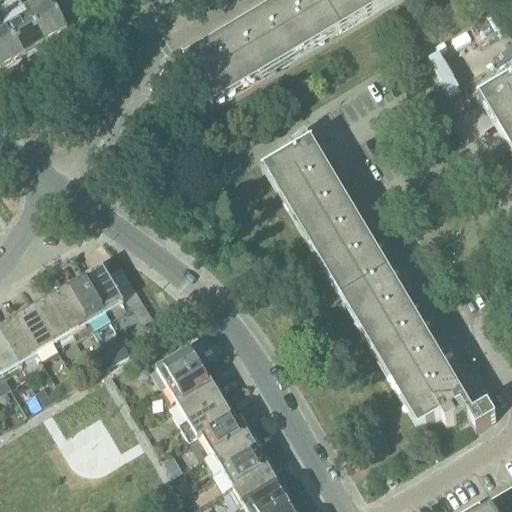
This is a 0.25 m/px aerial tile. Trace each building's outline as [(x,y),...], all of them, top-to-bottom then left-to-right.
[(50,4),(42,8),(37,0),(36,0),(23,8),(28,17),(44,45),(67,32),(50,4)] [(185,65),(183,66),(187,71),(188,73),(194,84),(214,116),(215,116),(214,114),(211,110),(395,0),(307,0),(188,71),(185,65)] [(28,17),(6,30),(22,58),(44,45),(28,17)] [(22,58),(6,30),(0,33),(0,69),(1,71),(22,58)] [(188,73),(184,76),(183,75),(178,78),(186,90),(194,84),(188,73)] [(490,98),(478,105),(478,106),(480,105),(484,103),(511,149),(511,84),(510,86),(490,98)] [(301,142),(289,149),(295,158),(306,151),(303,147),(304,147),(301,142)] [(179,156),(187,170),(204,160),(196,145),(179,156)] [(263,177),(262,177),(263,178),(265,177),(269,175),(422,433),(418,435),(416,436),(417,438),(420,436),(438,425),(440,423),(441,423),(446,431),(455,426),(457,430),(468,423),(469,425),(470,427),(475,435),(476,436),(496,425),(488,411),(487,412),(484,413),(480,405),(468,405),(461,409),(458,403),(445,381),(444,380),(310,155),(308,152),(311,150),(314,148),(313,147),(306,151),(295,158),(294,158),(263,177)] [(103,274),(85,285),(106,319),(124,309),(103,274)] [(85,285),(67,295),(88,330),(106,319),(85,285)] [(67,295),(50,305),(71,340),(76,348),(93,338),(88,330),(67,295)] [(50,305),(33,316),(54,350),(71,340),(50,305)] [(54,350),(33,316),(16,326),(37,361),(54,350)] [(37,361),(16,326),(0,335),(0,338),(20,371),(37,361)] [(0,338),(0,376),(3,381),(20,371),(0,338)] [(169,392),(204,371),(193,353),(158,373),(169,392)] [(96,368),(101,376),(111,370),(107,362),(96,368)] [(213,390),(203,373),(167,394),(177,411),(213,390)] [(62,400),(74,392),(68,383),(56,390),(62,400)] [(223,407),(213,390),(177,411),(188,428),(223,407)] [(35,397),(43,411),(44,411),(52,406),(44,393),(44,392),(35,397)] [(234,425),(223,407),(188,428),(198,446),(203,443),(234,425)] [(133,414),(137,422),(147,416),(143,408),(133,414)] [(203,443),(213,461),(248,440),(238,422),(234,425),(203,443)] [(213,461),(223,478),(258,457),(248,440),(213,461)] [(162,444),(152,450),(157,459),(163,456),(165,450),(162,444)] [(223,478),(233,495),(269,474),(258,457),(223,478)] [(178,471),(171,469),(166,472),(172,482),(181,476),(178,471)] [(233,495),(243,511),(279,491),(269,474),(233,495)] [(243,511),(282,511),(289,508),(279,491),(243,511)] [(479,507),(470,511),(511,511),(511,493),(482,511),(481,510),(479,507)]
